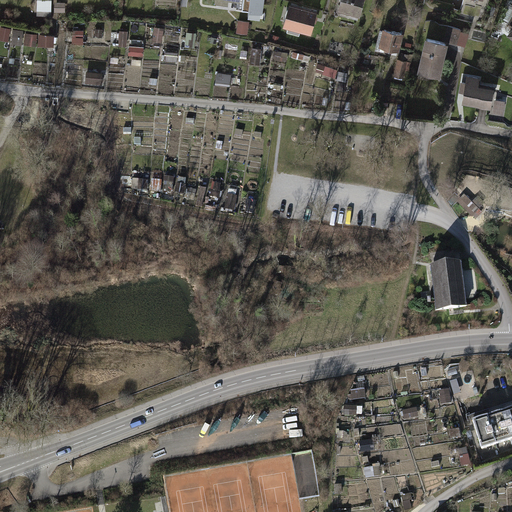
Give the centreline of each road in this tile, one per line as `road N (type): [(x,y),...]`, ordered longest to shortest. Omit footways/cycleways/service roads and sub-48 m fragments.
road 1 (tertiary): [(0,470),(241,382),(511,340)]
road 2 (residential): [(511,323),(499,289),(427,185),(427,132)]
